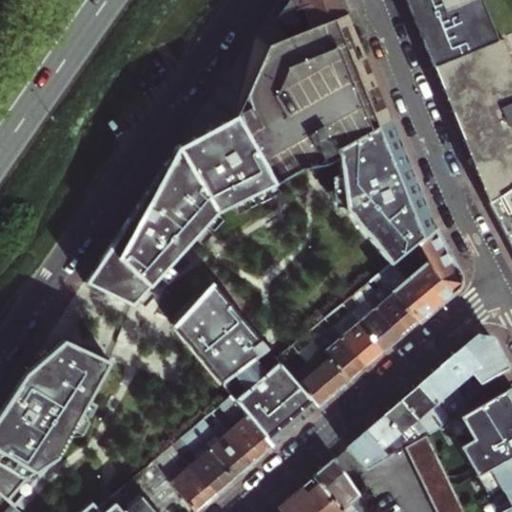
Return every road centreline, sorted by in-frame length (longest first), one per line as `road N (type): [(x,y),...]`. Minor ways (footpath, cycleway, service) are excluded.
road 1 (residential): [(245,0),(0,358)]
road 2 (residential): [(497,282),(230,511)]
road 3 (residential): [(497,282),(369,0)]
road 4 (primary): [(87,0),(0,125)]
